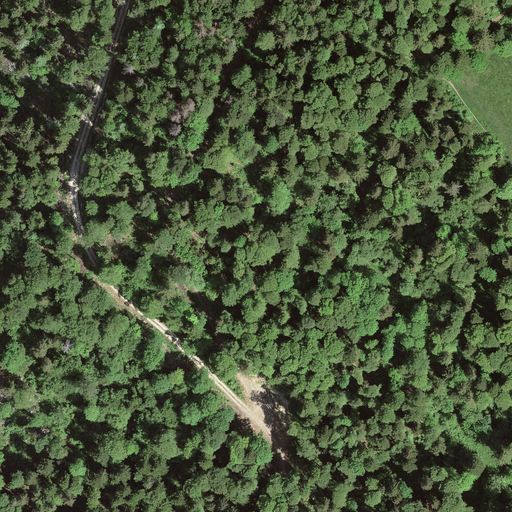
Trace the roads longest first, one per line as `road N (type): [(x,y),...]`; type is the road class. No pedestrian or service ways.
road 1 (track): [(272,511),(280,472),(272,446),(100,269),(73,208),(73,156),(126,0)]
road 2 (track): [(269,0),(179,177),(168,216),(258,410),(255,422)]
road 3 (track): [(432,67),(413,119),(361,144),(305,188),(288,193),(200,144)]
road 4 (track): [(288,193),(406,293),(476,337),(511,349)]
